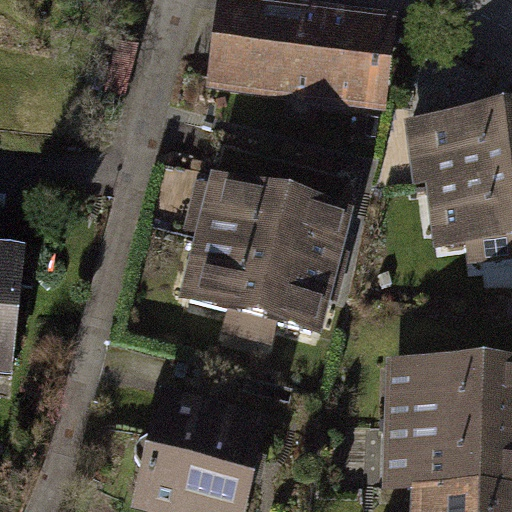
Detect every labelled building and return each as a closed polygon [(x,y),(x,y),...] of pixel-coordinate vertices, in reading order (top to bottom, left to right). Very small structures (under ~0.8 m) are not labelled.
[(399,20),(232,0),(220,0),(209,92),(388,114),(399,20)] [(511,110),(405,125),(414,192),(427,190),(436,254),(466,250),(511,244),(511,110)] [(213,177),(179,306),(323,343),(357,214),(213,177)] [(0,377),(12,378),(25,247),(0,244),(0,377)] [(511,244),(466,250),(468,270),(511,263),(511,244)] [(511,511),(511,367),(390,364),(386,493),(415,494),(414,511),(511,511)] [(247,511),(272,420),(165,392),(133,511),(136,511),(247,511)]
